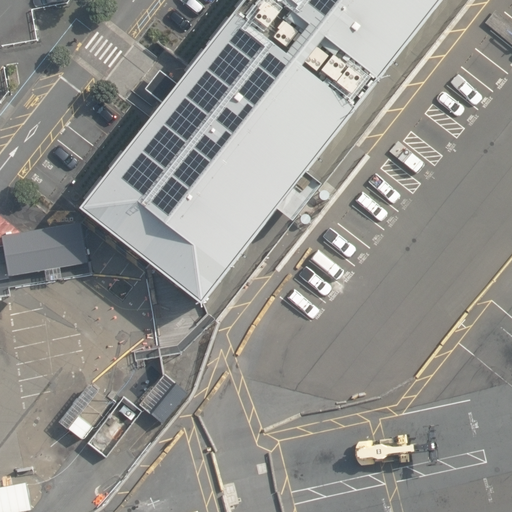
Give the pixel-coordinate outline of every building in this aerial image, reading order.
[(251,0),(87,210),(208,304),(446,0),(251,0)] [(73,359),(86,357),(127,349),(128,354),(163,348),(149,268),(114,274),(115,278),(73,285),(61,287),(60,280),(64,279),(62,268),(90,263),(82,223),(4,237),(11,277),(46,271),(48,282),(13,288),(14,295),(0,297),(0,312),(1,323),(18,320),(21,336),(4,338),(8,364),(25,361),(26,368),(58,362),(61,375),(44,378),(47,397),(79,392),(73,359)] [(165,424),(190,393),(166,374),(141,405),(165,424)] [(116,404),(91,385),(61,423),(84,440),(94,427),(96,429),(116,404)] [(56,463),(44,391),(1,398),(2,402),(0,402),(0,458),(1,467),(13,465),(14,470),(19,469),(19,472),(51,467),(50,464),(56,463)] [(367,430),(375,473),(222,502),(223,511),(511,511),(511,447),(453,459),(445,415),(367,430)] [(102,505),(94,465),(55,472),(56,473),(40,476),(42,489),(58,486),(62,511),(102,505)] [(0,511),(54,511),(51,491),(7,498),(5,481),(0,481),(0,511)]
